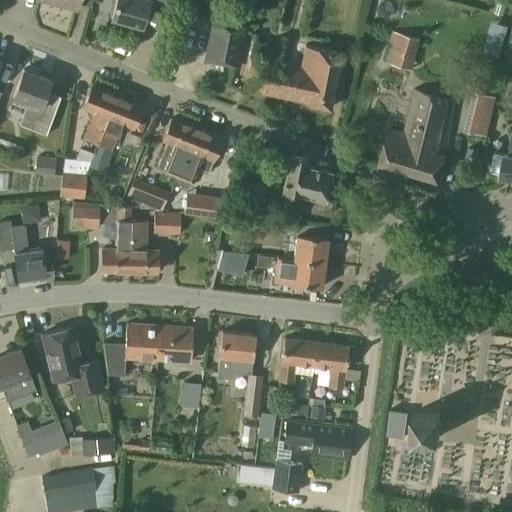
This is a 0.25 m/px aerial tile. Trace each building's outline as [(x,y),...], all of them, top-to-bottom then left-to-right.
[(57,5),(77,10),(79,4),(90,6),(91,0),(45,0),(58,3),(57,5)] [(115,0),(110,18),(141,26),(149,1),(165,5),(166,0),(115,0)] [(203,62),(239,69),(242,52),(238,51),(240,42),(244,43),(248,24),(212,17),(203,62)] [(391,64),(412,70),(421,39),(400,33),(391,64)] [(244,90),(288,99),(295,65),(277,61),(281,44),(254,38),(244,90)] [(305,104),(328,109),(340,54),(305,47),(301,66),(295,65),(288,99),(306,102),(305,104)] [(19,124),(46,134),(54,114),(37,108),(48,80),(21,70),(11,98),(26,104),(19,124)] [(82,137),(95,143),(113,98),(88,88),(81,106),(93,111),(82,137)] [(378,164),(436,181),(443,156),(442,156),(453,102),(414,90),(402,134),(388,129),(378,164)] [(464,131),(487,137),(496,97),(473,91),(464,131)] [(131,126),(138,108),(113,98),(95,143),(113,150),(123,123),(131,126)] [(161,170),(175,175),(193,129),(168,119),(160,138),(168,141),(157,168),(161,170)] [(175,175),(192,182),(203,155),(212,158),(219,139),(193,129),(175,175)] [(499,179),(511,180),(511,134),(511,135),(509,155),(494,153),(490,172),(499,173),(499,179)] [(479,150),(468,147),(465,157),(477,160),(479,150)] [(78,148),(78,156),(64,156),(62,195),(89,196),(92,148),(78,148)] [(34,174),(54,176),(56,158),(36,156),(34,174)] [(310,211),(328,214),(330,200),(325,199),(330,171),(329,169),(307,165),(308,160),(289,156),(281,191),(312,198),(310,211)] [(256,182),(236,178),(231,202),(251,206),(256,182)] [(134,179),(127,196),(161,209),(168,192),(134,179)] [(223,208),(224,198),(210,196),(196,194),(195,204),(193,214),(203,215),(222,218),(223,208)] [(116,248),(101,248),(100,268),(128,269),(130,220),(131,220),(132,206),(117,205),(117,207),(102,206),(102,204),(73,203),(71,227),(98,229),(99,223),(118,224),(116,248)] [(153,233),(179,235),(180,213),(154,212),(153,233)] [(131,220),(130,220),(128,269),(156,270),(156,249),(146,249),(148,221),(131,220)] [(40,249),(25,251),(22,225),(8,227),(7,221),(0,222),(0,250),(12,249),(17,279),(44,275),(40,249)] [(323,262),(327,237),(295,233),(291,258),(320,262),(323,262)] [(70,257),(71,239),(59,238),(58,256),(70,257)] [(220,269),(246,274),(250,252),(224,247),(220,269)] [(288,282),(320,286),(323,262),(320,262),(291,258),(282,257),(279,279),(288,281),(288,282)] [(108,374),(124,375),(125,357),(157,359),(159,326),(125,324),(124,343),(103,342),(108,374)] [(159,326),(157,359),(190,361),(192,328),(159,326)] [(70,375),(75,395),(103,388),(96,360),(81,363),(72,327),(40,334),(52,380),(70,375)] [(250,374),(255,335),(221,331),(216,377),(235,380),(236,373),(247,374),(250,374)] [(296,363),(312,365),(315,342),(283,338),(277,381),(294,384),(296,363)] [(328,388),(341,390),(347,346),(315,342),(312,365),(330,367),(328,388)] [(0,385),(1,385),(7,401),(35,390),(29,374),(19,349),(0,356),(0,385)] [(243,415),(259,417),(263,376),(250,374),(247,374),(243,415)] [(180,407),(198,409),(201,383),(183,381),(180,407)] [(391,409),(387,434),(404,437),(408,411),(391,409)] [(413,412),(414,437),(439,437),(439,412),(413,412)] [(258,438),(273,440),(276,414),(261,413),(258,438)] [(29,431),(39,456),(68,445),(58,419),(29,431)] [(311,454),(346,459),(350,429),(287,421),(284,443),(312,446),(311,454)] [(69,438),(70,456),(114,453),(113,436),(82,438),(82,437),(69,438)] [(149,452),(169,455),(171,438),(151,436),(149,452)] [(271,488),(298,492),(302,463),(276,460),(271,488)] [(41,476),(44,498),(95,488),(94,476),(92,468),(41,476)]
